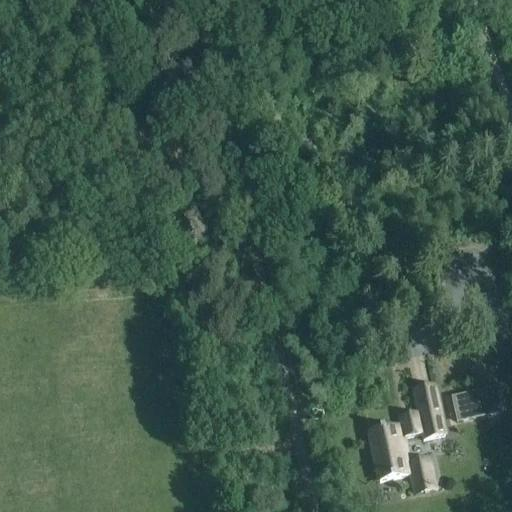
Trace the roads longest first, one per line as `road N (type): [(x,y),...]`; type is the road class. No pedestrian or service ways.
road 1 (track): [(314,511),(253,248)]
road 2 (track): [(253,248),(215,72)]
